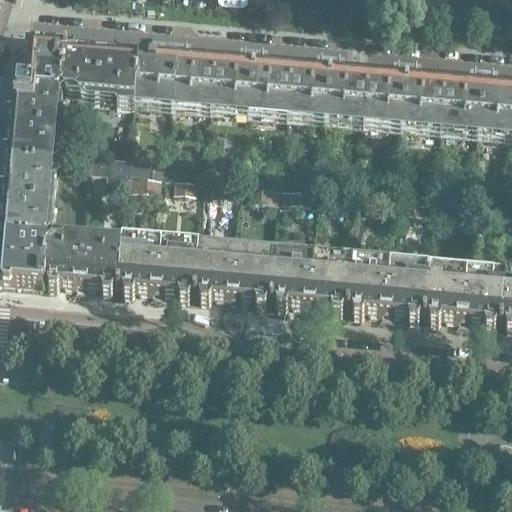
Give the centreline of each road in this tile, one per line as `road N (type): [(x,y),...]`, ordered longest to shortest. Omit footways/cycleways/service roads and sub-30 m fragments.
road 1 (tertiary): [(511,378),(0,324)]
road 2 (residential): [(0,31),(511,76)]
road 3 (tertiary): [(0,495),(147,511)]
